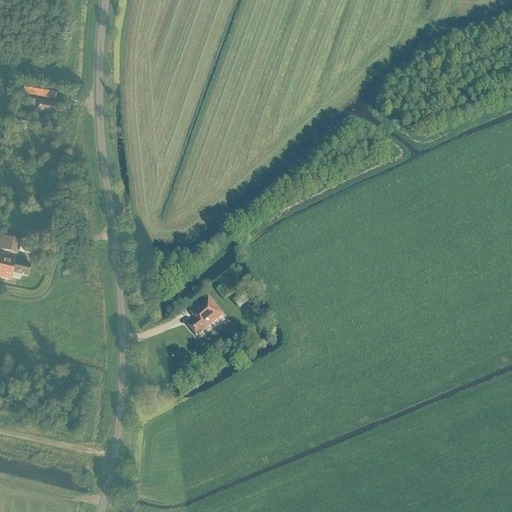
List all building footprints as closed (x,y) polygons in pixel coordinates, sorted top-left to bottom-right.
[(55,99),(56,91),(24,85),(23,94),(55,99)] [(37,101),(31,100),(30,108),(35,109),(35,112),(52,115),(54,106),(51,106),(51,103),(37,101)] [(27,132),(28,122),(12,120),(10,129),(27,132)] [(13,252),(16,241),(3,238),(1,249),(13,252)] [(20,279),(21,275),(27,276),(30,265),(14,261),(14,263),(10,262),(10,260),(0,257),(0,278),(11,281),(11,277),(20,279)] [(224,300),(230,295),(223,285),(216,290),(224,300)] [(239,308),(248,300),(242,293),(233,300),(239,308)] [(197,336),(223,315),(209,297),(190,312),(196,320),(188,326),(197,336)]
